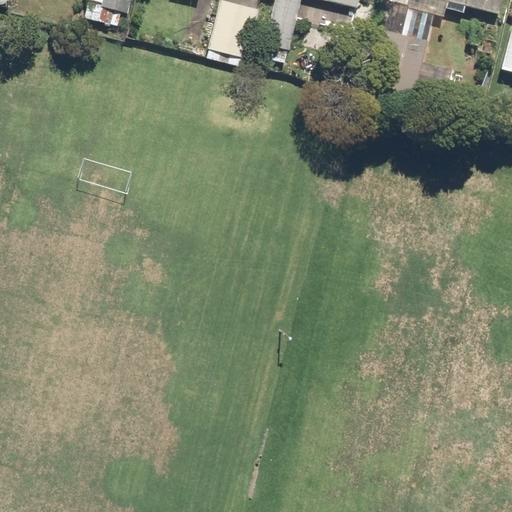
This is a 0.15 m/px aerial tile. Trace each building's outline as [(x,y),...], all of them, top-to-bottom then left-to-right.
[(132,14),(135,0),(89,0),(86,15),(121,24),(124,12),(132,14)] [(261,6),(237,0),(220,0),(207,55),(246,65),(261,6)] [(275,0),(264,42),(292,50),(304,0),(323,0),(358,9),(360,0),(275,0)] [(462,0),(503,9),(505,0),(462,0)] [(511,30),(503,68),(511,69),(511,30)]
